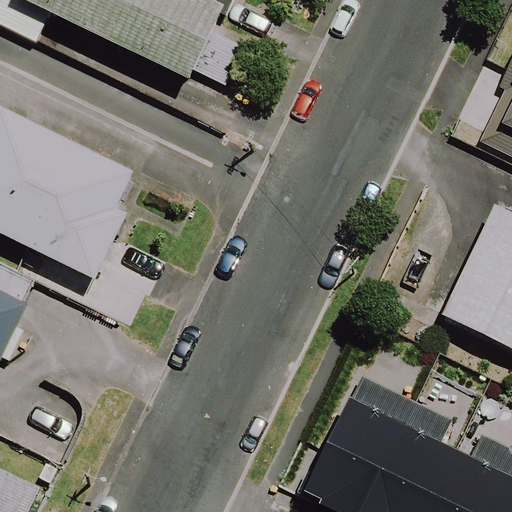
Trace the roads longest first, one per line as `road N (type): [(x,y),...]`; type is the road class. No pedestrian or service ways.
road 1 (residential): [(161,511),(408,0)]
road 2 (unknown): [(353,112),(511,187)]
